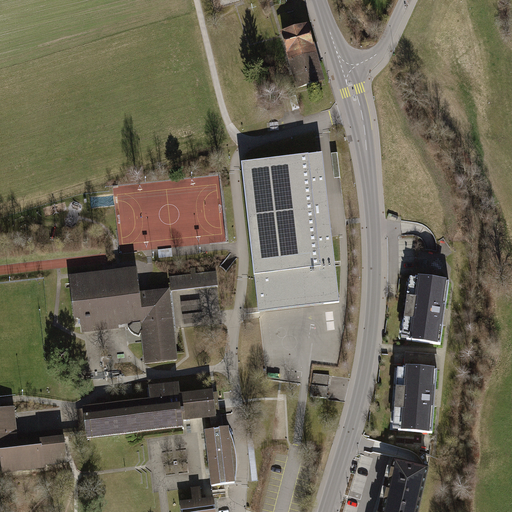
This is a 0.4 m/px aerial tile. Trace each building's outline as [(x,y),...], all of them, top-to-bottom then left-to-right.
[(297,89),(325,82),(309,26),(282,33),(289,54),(287,55),(297,89)] [(278,85),(273,70),(262,73),(266,88),(278,85)] [(338,305),(322,157),(243,165),(259,314),(338,305)] [(332,157),(330,157),(333,181),(339,180),(336,157),(332,157)] [(136,271),(67,279),(74,337),(140,329),(145,365),(175,361),(167,295),(166,291),(166,287),(143,290),(138,290),(136,271)] [(190,277),(170,280),(171,286),(171,290),(172,294),(175,294),(217,288),(215,275),(195,277),(194,271),(189,272),(190,277)] [(447,286),(406,280),(397,349),(438,354),(447,286)] [(437,358),(404,355),(403,367),(436,370),(437,358)] [(436,375),(394,372),(389,439),(431,442),(436,375)] [(312,396),(328,397),(330,374),(314,373),(312,396)] [(147,400),(81,407),(84,438),(85,444),(88,444),(129,440),(183,434),(182,426),(202,424),(208,424),(218,423),(215,394),(178,398),(176,387),(146,391),(147,400)] [(14,412),(0,413),(0,477),(67,470),(65,447),(64,440),(64,437),(17,442),(14,412)] [(219,434),(218,423),(208,424),(209,435),(219,434)] [(209,435),(203,436),(209,493),(210,493),(227,491),(232,490),(226,433),(219,434),(209,435)] [(69,447),(85,444),(84,438),(68,440),(64,440),(65,447),(69,447)] [(384,484),(378,506),(405,511),(418,511),(428,469),(394,461),(390,479),(385,478),(384,484)] [(190,507),(178,508),(178,511),(212,511),(212,504),(200,506),(198,491),(189,492),(190,507)]
